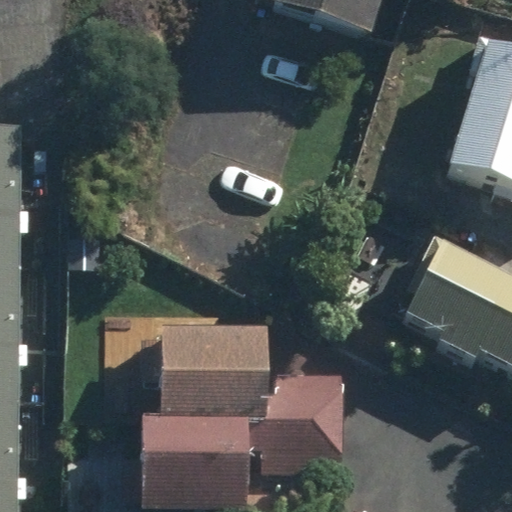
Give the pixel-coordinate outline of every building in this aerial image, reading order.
[(270,0),(265,16),(381,47),(394,0),(270,0)] [(511,59),(489,53),(452,177),(511,194),(511,59)] [(0,135),(0,511),(22,511),(24,136),(0,135)] [(511,285),(439,245),(397,321),(511,384),(511,285)] [(143,425),(141,469),(118,467),(115,511),(248,511),(250,481),(256,481),(345,482),(347,383),(270,382),(272,342),(167,339),(163,426),(143,425)]
